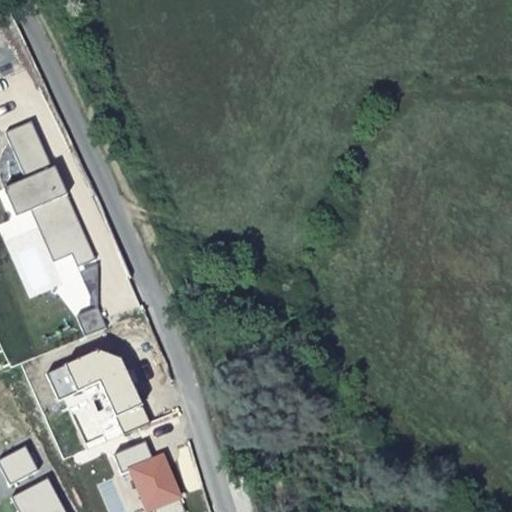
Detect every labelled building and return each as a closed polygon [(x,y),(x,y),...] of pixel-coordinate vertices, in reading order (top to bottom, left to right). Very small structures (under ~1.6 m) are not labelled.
[(35,124),(8,136),(29,182),(7,192),(19,220),(40,212),(61,261),(74,256),(92,248),(70,197),(67,198),(35,124)] [(92,248),(74,256),(79,267),(97,259),(92,248)] [(99,309),(78,317),(86,337),(107,328),(99,309)] [(28,444),(0,459),(13,483),(41,468),(28,444)] [(69,511),(50,475),(13,494),(22,511),(69,511)]
